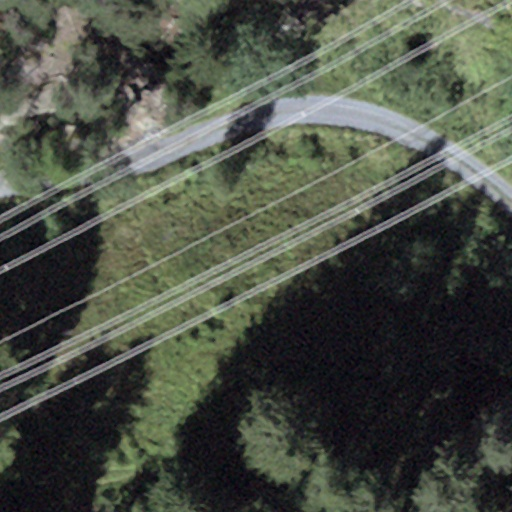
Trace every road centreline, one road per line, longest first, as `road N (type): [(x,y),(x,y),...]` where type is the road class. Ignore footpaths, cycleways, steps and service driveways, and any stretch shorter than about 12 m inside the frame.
road 1 (track): [(0,181),(188,142),(330,100),(395,119),(511,209)]
road 2 (track): [(0,478),(362,424),(511,380)]
